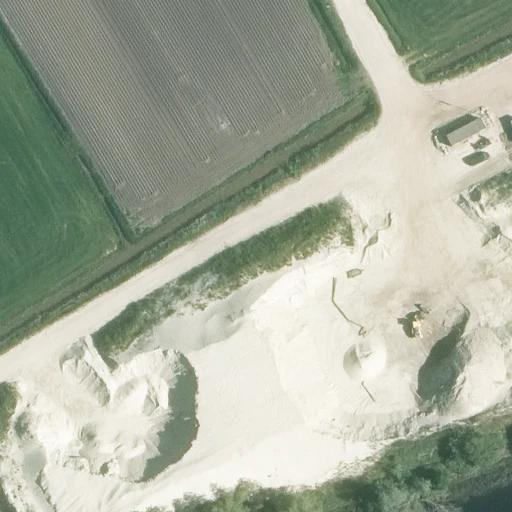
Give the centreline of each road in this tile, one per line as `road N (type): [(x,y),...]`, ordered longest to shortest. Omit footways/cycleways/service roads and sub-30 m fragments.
road 1 (track): [(0,369),(409,119),(511,65)]
road 2 (unclassified): [(409,119),(340,0)]
